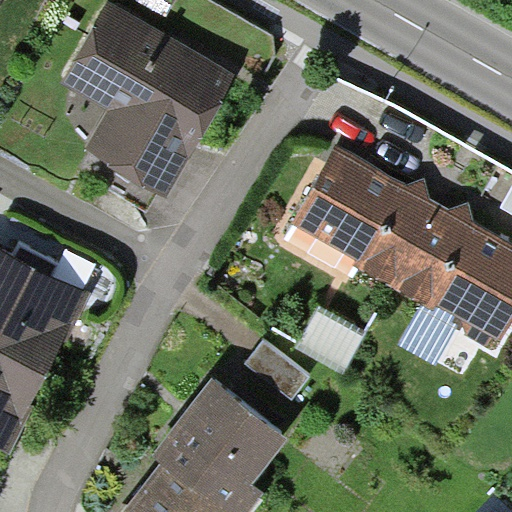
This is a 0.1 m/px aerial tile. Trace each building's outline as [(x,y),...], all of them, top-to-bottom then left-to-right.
[(88,145),(170,186),(230,66),(104,2),(64,81),(109,104),(88,145)] [(502,330),(511,312),(511,238),(487,224),(392,172),(337,143),(297,217),(502,330)] [(0,443),(9,448),(89,288),(0,241),(0,443)] [(311,339),(352,361),(367,333),(326,311),(311,339)] [(261,334),(235,385),(295,415),(321,363),(261,334)] [(125,511),(245,511),(264,489),(251,479),(290,429),(215,372),(182,414),(152,453),(164,462),(138,496),(125,511)]
